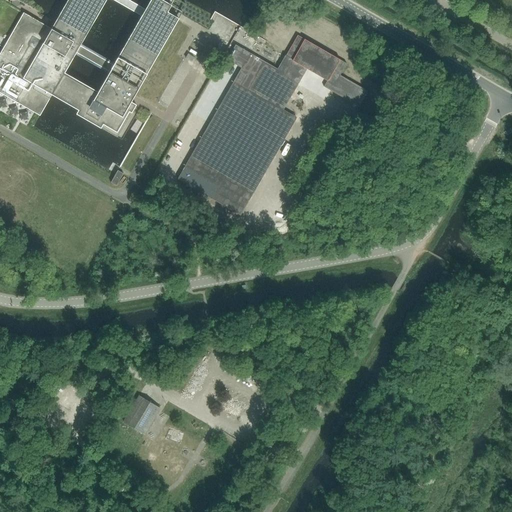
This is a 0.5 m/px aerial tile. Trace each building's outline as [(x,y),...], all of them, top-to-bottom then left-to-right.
[(39,116),(52,95),(78,110),(76,114),(116,138),(135,105),(130,102),(181,15),(170,8),(174,0),(150,0),(145,9),(129,0),(67,0),(55,22),(51,29),(23,13),(3,48),(0,53),(0,93),(24,107),(39,116)] [(511,0),(496,0),(495,2),(511,11),(511,0)] [(277,70),(235,46),(227,59),(242,68),(178,179),(239,215),(295,117),(282,110),(306,69),(327,81),(323,87),(358,107),(367,91),(340,75),(346,64),(297,36),(277,70)] [(194,57),(188,54),(185,58),(191,62),(194,57)] [(265,177),(273,182),(278,173),(271,168),(265,177)] [(116,171),(114,174),(109,183),(115,186),(122,174),(116,171)] [(139,396),(123,422),(144,435),(160,409),(139,396)]
